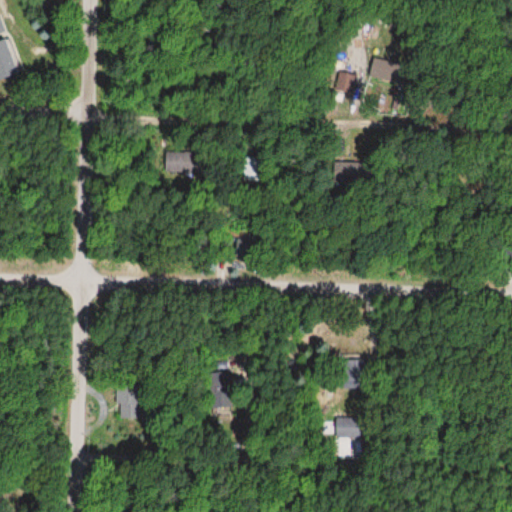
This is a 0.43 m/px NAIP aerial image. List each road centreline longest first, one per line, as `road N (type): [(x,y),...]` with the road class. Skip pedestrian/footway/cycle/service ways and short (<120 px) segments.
road 1 (residential): [(74,511),(94,116),(92,0)]
road 2 (residential): [(511,298),(0,276)]
road 3 (residential): [(511,132),(0,113)]
road 4 (residential): [(511,475),(78,456)]
